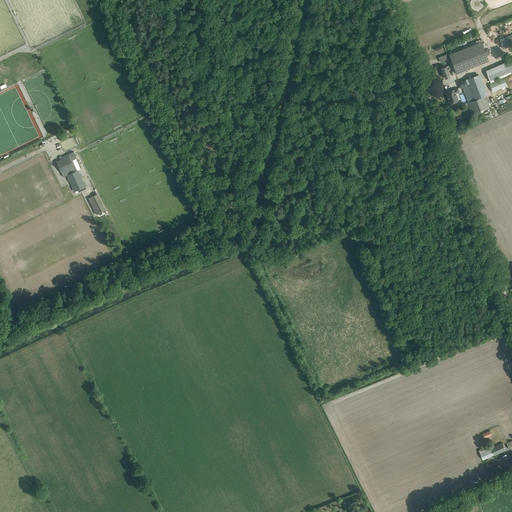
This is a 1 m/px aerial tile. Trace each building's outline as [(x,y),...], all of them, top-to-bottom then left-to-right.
[(449,54),(456,73),(489,61),(482,42),(449,54)] [(489,81),(511,72),(511,64),(507,67),(505,62),(485,71),(489,81)] [(445,79),(450,77),(447,70),(450,69),(449,65),(441,68),(445,79)] [(462,86),(465,85),(471,101),(481,98),(479,93),(484,91),(478,75),(460,81),(462,86)] [(489,84),(493,92),(507,85),(503,78),(489,84)] [(446,92),(450,104),(458,101),(455,93),(459,92),(458,88),(454,90),(454,89),(446,92)] [(481,98),(471,101),(468,102),(467,103),(471,114),(489,107),(485,96),(481,98)] [(74,159),(75,159),(76,158),(76,157),(76,156),(74,151),(68,154),(69,156),(65,158),(64,156),(59,158),(60,160),(56,162),(63,177),(67,175),(68,178),(69,178),(71,182),(70,182),(73,187),(75,191),(74,191),(74,192),(86,186),(85,186),(83,182),(84,182),(81,177),(79,173),(78,170),(77,170),(72,160),(74,159)] [(108,215),(95,189),(94,190),(96,193),(95,193),(96,194),(88,198),(91,204),(93,208),(96,215),(104,211),(104,212),(105,212),(106,215),(108,215)] [(489,446),(479,450),(483,459),(494,454),(494,456),(506,450),(502,443),(491,448),(489,446)]
